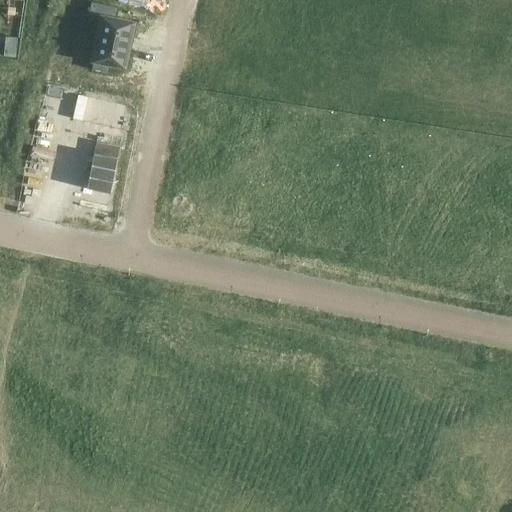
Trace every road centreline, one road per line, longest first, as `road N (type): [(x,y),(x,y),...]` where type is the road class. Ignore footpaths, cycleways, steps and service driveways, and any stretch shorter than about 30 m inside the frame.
road 1 (residential): [(0,387),(380,472)]
road 2 (residential): [(139,267),(409,318)]
road 3 (residential): [(139,267),(186,0)]
road 4 (residential): [(380,472),(399,409),(409,318)]
road 5 (residential): [(0,235),(139,267)]
